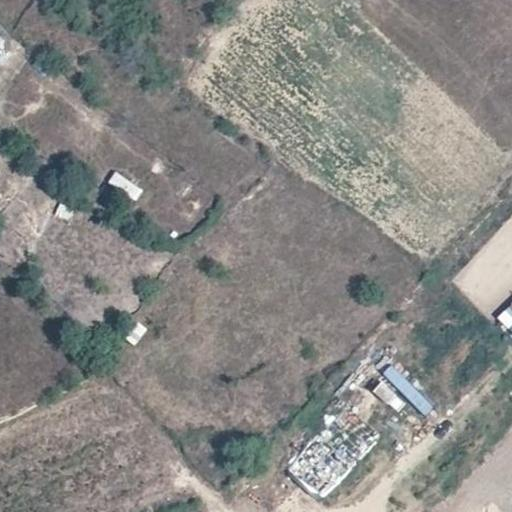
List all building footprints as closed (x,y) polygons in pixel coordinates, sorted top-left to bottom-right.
[(109,184),(137,200),(144,189),(116,172),(109,184)] [(206,207),(187,194),(174,214),(192,228),(206,207)] [(24,234),(0,215),(0,246),(9,253),(24,234)] [(129,235),(115,227),(99,254),(112,262),(129,235)] [(288,473),(318,500),(380,434),(351,407),(288,473)]
